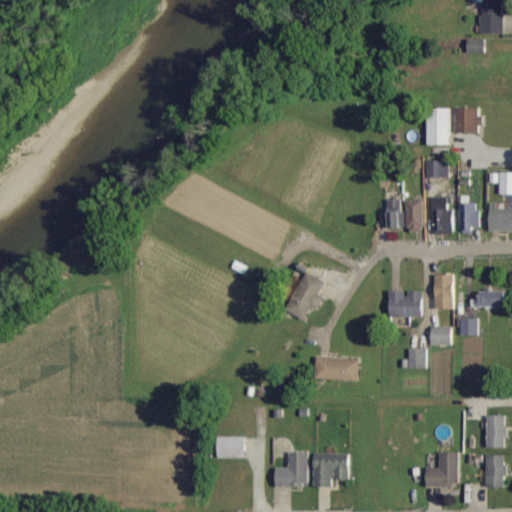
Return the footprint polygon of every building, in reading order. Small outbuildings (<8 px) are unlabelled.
[(470,54),(487,53),(487,39),(469,39),(470,54)] [(458,133),(483,132),(482,107),(458,108),(458,133)] [(430,108),(430,145),(452,144),(452,108),(430,108)] [(451,177),(451,160),(428,160),(429,178),(451,177)] [(501,194),(511,193),(511,172),(501,172),(501,194)] [(435,196),(436,233),(457,233),(457,209),(450,209),(449,196),(435,196)] [(481,227),(482,202),(471,202),(471,196),(463,196),(462,233),(474,233),(474,226),(481,227)] [(404,198),(389,199),(390,228),(405,227),(404,198)] [(427,229),(426,199),(408,199),(409,230),(427,229)] [(288,309),(306,320),(314,306),(318,309),(326,295),(333,299),(339,288),(310,271),(288,309)] [(456,274),(437,274),(437,309),(456,309),(456,274)] [(425,291),(408,291),(392,290),(391,317),(425,318),(425,291)] [(479,291),(479,306),(508,306),(507,290),(479,291)] [(480,318),(462,319),(462,335),(480,335),(480,318)] [(454,345),(453,326),(432,327),(433,345),(454,345)] [(411,348),(410,367),(428,368),(429,349),(411,348)] [(361,380),(362,358),(318,357),(318,379),(361,380)] [(508,415),(489,415),(489,447),(508,447),(508,415)] [(221,458),(248,457),(248,437),(221,437),(221,458)] [(278,486),(311,486),(311,452),(291,452),(291,467),(278,467),(278,486)] [(335,487),(335,479),(352,480),(353,453),(317,452),(316,486),(335,487)] [(461,452),(442,452),(441,467),(429,467),(428,486),(461,486),(461,452)] [(489,486),(508,486),(508,455),(489,455),(489,486)]
